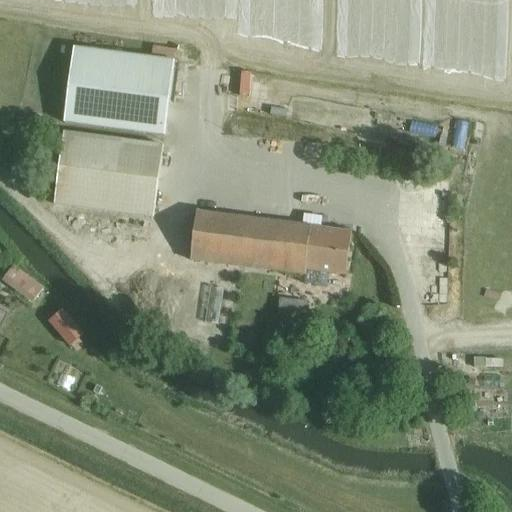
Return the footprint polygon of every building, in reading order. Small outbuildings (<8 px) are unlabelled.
[(74,52),(64,124),(165,137),(174,64),(74,52)] [(155,218),(163,147),(65,135),(56,206),(155,218)] [(190,261),(305,276),(306,271),(346,276),(352,233),(197,213),(190,261)] [(36,300),(43,290),(44,290),(14,267),(6,277),(36,300)] [(280,300),(278,316),(301,319),(303,303),(280,300)] [(61,311),(49,321),(69,345),(82,334),(71,322),(61,310),(61,311)] [(501,359),(486,358),(486,367),(501,367),(501,359)]
